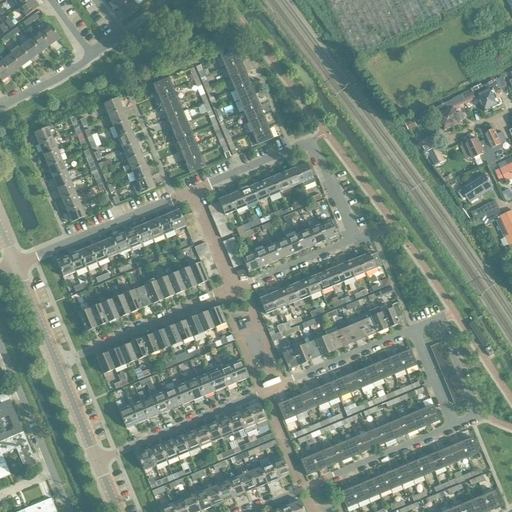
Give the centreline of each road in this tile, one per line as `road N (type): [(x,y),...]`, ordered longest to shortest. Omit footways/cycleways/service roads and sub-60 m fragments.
road 1 (residential): [(56,362),(354,240),(317,149),(308,144),(138,213),(108,213),(90,234),(15,265)]
road 2 (residential): [(246,511),(474,416),(438,320),(96,460)]
road 3 (residential): [(68,511),(0,343)]
